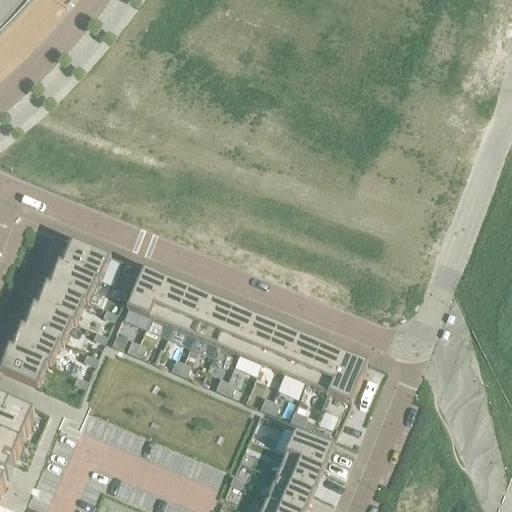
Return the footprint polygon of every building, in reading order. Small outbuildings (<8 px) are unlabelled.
[(61,267),(61,269),(100,286),(110,264),(111,262),(74,247),(71,245),(63,268),(61,267)] [(49,288),(49,290),(88,307),(97,286),(100,287),(100,286),(61,269),(61,267),(58,266),(50,289),(49,288)] [(122,278),(133,282),(134,281),(136,275),(125,270),(122,278)] [(144,277),(128,313),(151,323),(169,281),(146,271),(144,277)] [(169,281),(151,323),(173,333),(191,290),(169,281)] [(37,309),(36,311),(76,328),(85,307),(87,308),(88,307),(49,290),(49,288),(46,287),(38,310),(37,309)] [(191,290),(173,333),(195,342),(213,300),(191,290)] [(124,304),(127,297),(116,292),(112,300),(124,304)] [(213,300),(195,342),(217,351),(235,309),(213,300)] [(24,330),(24,332),(63,349),(72,328),(75,329),(76,328),(36,311),(37,309),(33,308),(25,331),(24,330)] [(235,309),(217,351),(239,361),(257,319),(235,309)] [(103,322),(114,327),(117,319),(106,315),(103,322)] [(257,319),(239,361),(262,370),(280,328),(257,319)] [(280,328),(262,370),(284,380),(302,338),(280,328)] [(12,351),(11,353),(51,370),(60,349),(63,350),(63,349),(24,332),(24,330),(21,329),(13,352),(12,351)] [(93,344),(104,349),(108,342),(96,337),(93,344)] [(302,338),(284,380),(306,389),(323,347),(302,338)] [(134,359),(139,348),(131,345),(127,356),(134,359)] [(323,347),(306,389),(328,399),(346,357),(323,347)] [(146,352),(139,348),(134,359),(142,363),(146,352)] [(0,373),(0,375),(38,392),(47,370),(50,371),(51,370),(11,353),(12,351),(9,350),(0,373)] [(346,357),(328,399),(351,409),(368,366),(346,357)] [(95,371),(98,364),(87,359),(84,367),(95,371)] [(171,376),(178,379),(183,368),(176,364),(171,375),(171,376)] [(183,368),(178,379),(186,382),(191,371),(183,368)] [(74,389),(85,394),(88,386),(77,382),(74,389)] [(223,398),(228,387),(220,384),(215,395),(223,398)] [(235,390),(228,387),(223,398),(230,401),(235,390)] [(260,414),(267,417),(272,406),(265,403),(260,414)] [(0,502),(6,488),(4,487),(6,483),(8,484),(13,473),(11,472),(13,468),(15,469),(35,421),(0,405),(0,502)] [(272,406),(267,417),(275,421),(275,420),(280,409),(272,406)] [(307,421),(303,432),(310,435),(315,424),(307,421)] [(295,435),(285,458),(325,475),(326,475),(335,452),(332,451),(295,435)] [(285,458),(275,481),(315,498),(315,497),(316,498),(325,475),(285,458)] [(275,481),(265,503),(285,511),(309,511),(315,498),(275,481)] [(233,482),(230,489),(241,494),(244,486),(233,482)] [(285,511),(265,503),(261,511),(285,511)]
